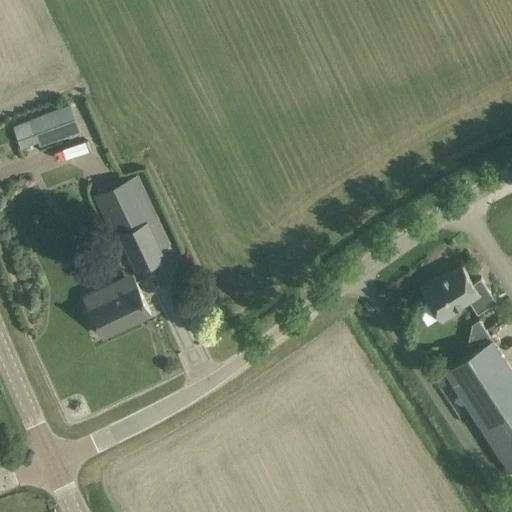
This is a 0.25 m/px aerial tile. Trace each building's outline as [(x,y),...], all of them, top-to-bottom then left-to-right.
[(73,102),(30,119),(38,140),(40,145),(67,134),(69,139),(85,132),(73,102)] [(139,173),(94,195),(115,238),(125,233),(139,266),(164,256),(150,223),(160,218),(139,173)] [(438,278),(422,288),(441,317),(469,299),(478,312),(497,301),(481,277),(473,282),(462,265),(439,280),(438,278)] [(137,282),(89,305),(104,335),(151,313),(137,282)] [(511,368),(492,338),(445,368),(510,469),(511,468),(511,368)]
